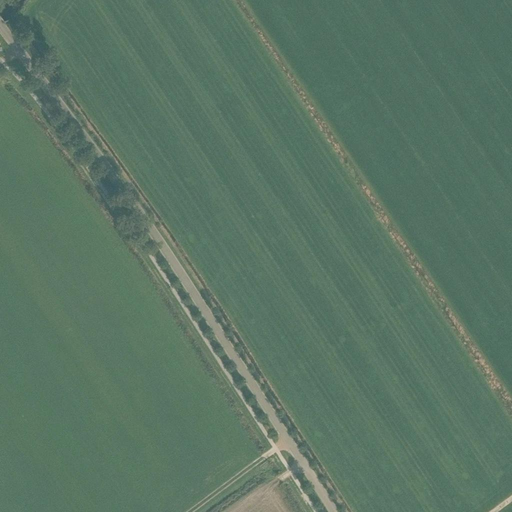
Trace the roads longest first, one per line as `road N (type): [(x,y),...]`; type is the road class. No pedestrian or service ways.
road 1 (tertiary): [(338,511),(132,198),(0,24)]
road 2 (track): [(289,436),(190,511)]
